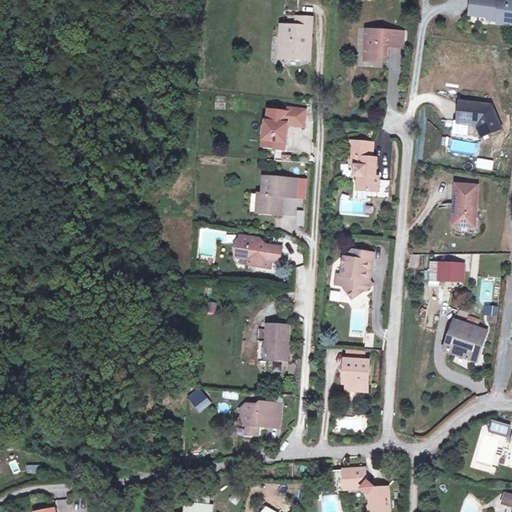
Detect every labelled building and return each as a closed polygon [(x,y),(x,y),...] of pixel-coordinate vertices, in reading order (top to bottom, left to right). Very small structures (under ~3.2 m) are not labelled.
[(478,15),(479,0),(472,0),(470,14),(478,15)] [(511,0),(504,0),(505,0),(504,0),(479,0),(478,15),(490,17),(490,19),(500,20),(499,23),(511,24),(511,0)] [(305,44),(310,44),(312,18),(299,16),(298,14),(287,14),(286,24),(281,24),(279,47),(285,47),(284,58),(304,58),(305,44)] [(364,54),(367,54),(375,55),(375,59),(385,60),(387,45),(402,46),(403,31),(366,28),(364,54)] [(492,105),(461,101),(458,121),(478,124),(484,136),(502,129),(492,105)] [(286,110),(267,108),(266,120),(264,119),(262,143),(275,144),(275,139),(284,140),(286,122),(302,123),(303,107),(286,106),(286,110)] [(358,168),(355,168),(354,178),(357,179),(357,191),(377,191),(379,176),(375,176),(376,158),(373,158),(373,144),(352,142),(351,156),(353,157),(359,158),(358,168)] [(476,159),(476,169),(493,170),(493,160),(476,159)] [(264,194),(259,194),(259,206),(265,205),(264,214),(282,215),(283,197),(298,198),(299,180),(266,177),(264,194)] [(477,185),(455,184),(453,204),(456,204),(454,225),(474,226),(477,185)] [(251,213),(264,214),(265,205),(259,206),(259,194),(253,193),(251,213)] [(260,238),(240,235),(237,257),(249,258),(256,259),(256,265),(269,266),(270,258),(280,260),(281,245),(259,243),(260,238)] [(349,249),(340,258),(353,260),(356,250),(349,249)] [(349,299),(366,286),(358,279),(360,269),(369,270),(372,254),(356,250),(353,260),(340,258),(335,286),(340,286),(349,299)] [(459,264),(436,263),(435,279),(458,280),(459,264)] [(366,286),(369,270),(360,269),(358,279),(366,286)] [(484,306),(484,315),(497,315),(497,305),(484,306)] [(467,359),(470,351),(474,352),(481,331),(471,327),(462,324),(461,324),(464,314),(454,310),(451,320),(455,322),(450,336),(447,335),(442,351),(467,359)] [(464,317),(462,324),(471,327),(474,320),(464,317)] [(450,320),(445,334),(447,335),(450,336),(455,322),(451,320),(450,320)] [(264,342),(262,360),(284,361),(285,347),(286,328),(265,326),(265,332),(264,342)] [(255,342),(264,342),(265,332),(256,331),(255,342)] [(362,349),(371,350),(371,333),(363,332),(362,349)] [(262,363),(262,360),(264,342),(255,342),(254,362),(262,363)] [(341,351),(341,360),(357,361),(357,351),(341,351)] [(339,360),(339,374),(343,374),(343,386),(343,392),(363,391),(363,361),(357,361),(341,360),(339,360)] [(271,373),(282,373),(282,364),(271,364),(271,373)] [(198,413),(211,405),(200,388),(188,396),(198,413)] [(244,417),(244,424),(246,424),(245,435),(257,436),(258,426),(266,426),(267,421),(279,421),(279,402),(257,401),(256,405),(245,405),(239,412),(240,414),(244,417)] [(511,419),(501,416),(498,424),(511,428),(511,419)] [(394,511),(392,485),(378,487),(370,479),(370,469),(337,471),(339,490),(363,488),(370,494),(372,511),(394,511)] [(169,492),(169,482),(150,484),(150,490),(156,495),(166,496),(169,492)] [(511,511),(511,494),(504,492),(502,502),(506,508),(504,511),(511,511)]
